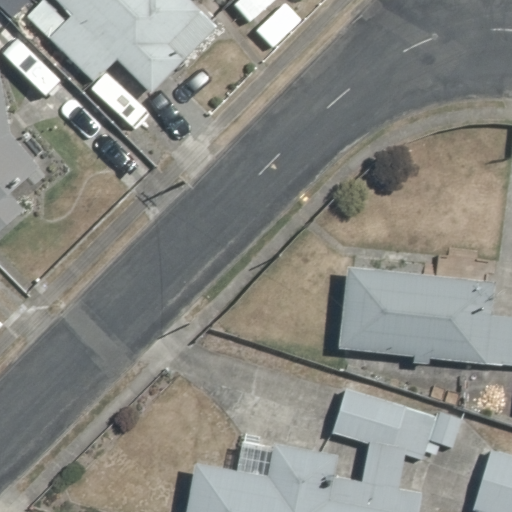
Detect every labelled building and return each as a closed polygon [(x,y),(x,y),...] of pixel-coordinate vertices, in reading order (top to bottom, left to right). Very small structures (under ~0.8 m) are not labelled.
[(51,0),(30,21),(18,33),(38,53),(51,41),(93,84),(102,75),(119,92),(138,73),(155,91),(221,25),(195,0),(51,0)] [(0,234),(27,208),(8,190),(31,165),(1,136),(0,128),(0,234)] [(492,281),(349,266),(341,348),(511,365),(511,318),(488,316),(492,281)] [(395,511),(404,462),(430,466),(434,443),(454,447),(460,415),(344,394),(336,437),(379,445),(376,463),(276,444),(270,478),(195,464),(186,511),(395,511)] [(511,511),(511,450),(492,446),(475,511),(511,511)]
